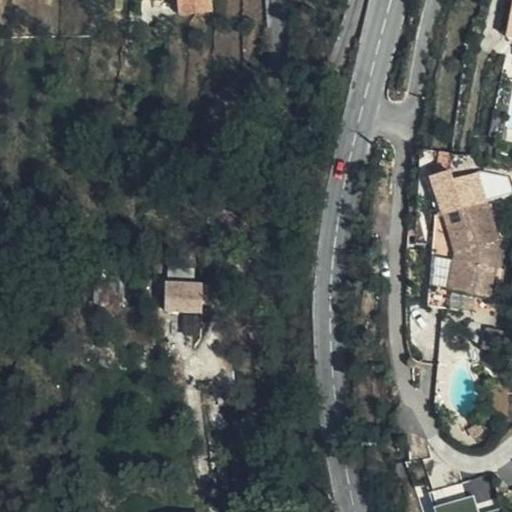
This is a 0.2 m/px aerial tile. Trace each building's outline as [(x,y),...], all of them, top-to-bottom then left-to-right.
[(176,0),(178,15),(209,12),(208,0),(176,0)] [(441,167),(426,166),(424,180),(439,182),(441,167)] [(431,290),(448,292),(488,299),(499,242),(486,201),(446,215),(437,214),(431,290)] [(166,314),(202,316),(203,284),(167,283),(166,314)] [(123,303),(122,285),(97,285),(96,303),(123,303)] [(446,310),(448,292),(431,290),(429,308),(446,310)] [(497,353),(502,331),(485,326),(480,349),(497,353)] [(248,493),(241,467),(219,470),(223,497),(248,493)] [(503,511),(497,491),(437,510),(437,511),(503,511)]
